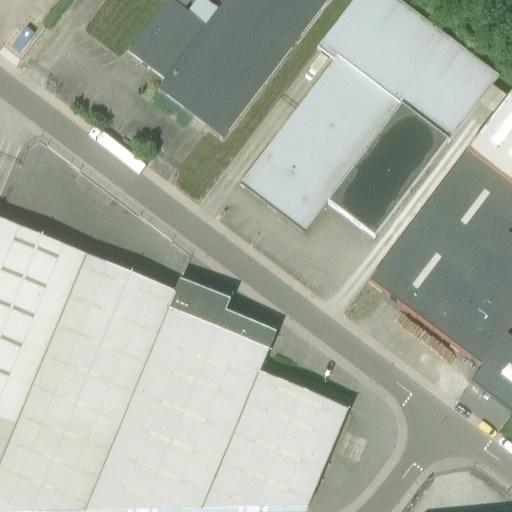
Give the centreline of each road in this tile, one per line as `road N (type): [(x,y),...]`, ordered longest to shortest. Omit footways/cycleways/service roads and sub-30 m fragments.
road 1 (unclassified): [(437,412),(0,72)]
road 2 (unclassified): [(371,511),(409,474),(437,412)]
